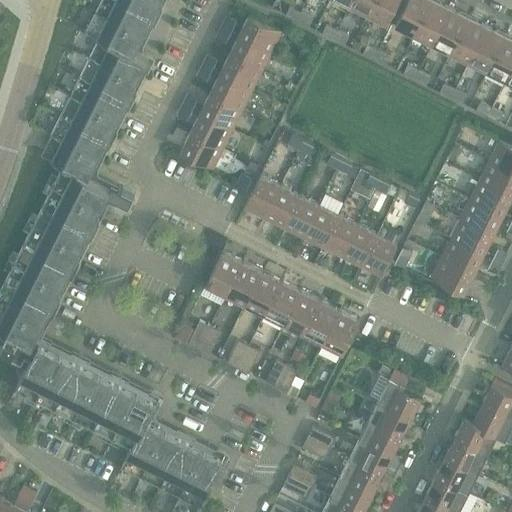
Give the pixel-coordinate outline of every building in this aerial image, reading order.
[(123,0),(102,0),(97,11),(145,35),(154,15),(123,0)] [(123,0),(154,15),(161,0),(123,0)] [(352,0),(350,4),(368,14),(374,0),(352,0)] [(387,23),(398,0),(374,0),(368,14),(387,23)] [(407,0),(395,24),(414,34),(430,0),(407,0)] [(435,0),(430,0),(414,34),(432,43),(450,7),(435,0)] [(285,15),(297,20),(301,12),(290,6),(285,15)] [(432,43),(451,52),(468,16),(450,7),(432,43)] [(135,54),(145,35),(97,11),(87,32),(100,38),(100,37),(135,54)] [(301,12),(297,20),(308,26),(312,17),(301,12)] [(227,15),(222,26),(231,31),(237,20),(227,15)] [(239,35),(272,51),(282,31),(249,15),(239,35)] [(451,52),(469,61),(487,25),(468,16),(451,52)] [(322,33),(333,38),(337,30),(326,24),(322,33)] [(505,34),(487,25),(469,61),(487,70),(505,34)] [(216,36),(226,41),(231,31),(222,26),(216,36)] [(344,44),(349,36),(337,30),(333,38),(344,44)] [(511,37),(505,34),(487,70),(505,79),(511,65),(511,37)] [(239,35),(229,54),(262,71),(272,51),(239,35)] [(100,38),(91,56),(138,80),(147,60),(135,54),(100,37),(100,38)] [(362,53),(374,59),(378,50),(367,45),(362,53)] [(385,64),(389,56),(378,50),(374,59),(385,64)] [(208,54),(202,65),(212,69),(217,59),(208,54)] [(220,73),(253,90),(262,71),(229,54),(220,73)] [(128,99),(138,80),(91,56),(81,76),(128,99)] [(197,75),(206,80),(212,69),(202,65),(197,75)] [(403,73),(414,79),(418,70),(407,65),(403,73)] [(425,85),(430,76),(418,70),(414,79),(425,85)] [(220,73),(210,93),(243,109),(253,90),(220,73)] [(81,76),(71,95),(118,119),(128,99),(81,76)] [(439,92),(451,97),(455,89),(444,83),(439,92)] [(462,103),(466,94),(455,89),(451,97),(462,103)] [(188,93),(183,103),(192,108),(197,97),(188,93)] [(200,112),(233,129),(243,109),(210,93),(200,112)] [(109,138),(118,119),(71,95),(62,115),(109,138)] [(476,110),(487,115),(492,107),(480,101),(476,110)] [(178,113),(187,118),(192,108),(183,103),(178,113)] [(498,121),(503,112),(492,107),(487,115),(498,121)] [(224,148),(233,129),(200,112),(191,131),(224,148)] [(99,158),(109,138),(62,115),(52,134),(99,158)] [(180,151),(214,168),(224,148),(191,131),(180,151)] [(89,177),(90,177),(94,167),(99,158),(52,134),(47,144),(42,154),(63,164),(89,177)] [(288,143),(299,149),(304,139),(293,134),(288,143)] [(304,139),(299,149),(308,154),(313,144),(304,139)] [(511,145),(500,140),(490,159),(511,170),(511,145)] [(326,162),(338,168),(342,159),(331,153),(326,162)] [(347,173),(352,164),(342,159),(338,168),(347,173)] [(480,179),(511,194),(511,170),(490,159),(480,179)] [(63,164),(53,183),(100,207),(107,194),(110,187),(90,177),(89,177),(63,164)] [(369,172),(365,182),(376,187),(381,178),(369,172)] [(237,183),(246,188),(251,178),(242,173),(237,183)] [(261,174),(245,208),(265,218),(281,184),(261,174)] [(386,192),(391,183),(381,178),(376,187),(386,192)] [(503,214),(511,197),(511,194),(480,179),(470,198),(503,214)] [(91,226),(100,207),(53,183),(44,203),(91,226)] [(265,218),(284,227),(301,194),(281,184),(265,218)] [(110,187),(107,194),(113,197),(129,205),(135,193),(123,186),(122,187),(118,185),(116,190),(110,187)] [(409,192),(404,201),(414,206),(419,197),(409,192)] [(320,204),(304,237),(323,247),(339,213),(345,202),(325,193),(320,204)] [(284,227),(304,237),(320,204),(301,194),(284,227)] [(470,198),(461,217),(494,234),(503,214),(470,198)] [(44,203),(34,222),(81,246),(91,226),(44,203)] [(359,223),(339,213),(323,247),(342,256),(359,223)] [(451,236),(484,253),(494,234),(461,217),(451,236)] [(71,265),(81,246),(34,222),(24,242),(71,265)] [(342,256),(362,266),(378,232),(359,223),(342,256)] [(398,242),(397,242),(378,232),(362,266),(382,276),(398,242)] [(451,236),(441,256),(474,272),(484,253),(451,236)] [(24,242),(14,261),(62,285),(71,265),(24,242)] [(405,268),(413,251),(402,246),(394,262),(405,268)] [(498,247),(492,257),(501,262),(507,252),(498,247)] [(221,303),(227,293),(244,260),(224,250),(207,283),(202,293),(221,303)] [(431,275),(464,292),(474,272),(441,256),(431,275)] [(487,268),(496,272),(501,262),(492,257),(487,268)] [(227,293),(247,303),(263,270),(244,260),(227,293)] [(52,304),(62,285),(14,261),(5,281),(52,304)] [(263,270),(247,303),(266,312),(282,279),(263,270)] [(266,312),(285,322),(302,289),(282,279),(266,312)] [(5,281),(0,290),(0,301),(43,323),(52,304),(5,281)] [(321,299),(302,289),(285,322),(304,331),(321,299)] [(304,331),(324,341),(340,308),(321,299),(304,331)] [(0,301),(0,327),(8,331),(33,343),(43,323),(0,301)] [(324,341),(320,350),(337,359),(342,350),(343,351),(344,351),(360,318),(359,318),(341,308),(330,329),(324,341)] [(189,342),(200,347),(211,325),(201,320),(189,342)] [(183,322),(176,337),(185,342),(193,327),(183,322)] [(200,347),(211,353),(222,330),(211,325),(200,347)] [(4,342),(1,349),(10,353),(9,356),(28,365),(37,346),(33,343),(8,331),(3,341),(4,342)] [(228,361),(238,367),(250,344),(239,339),(228,361)] [(16,388),(36,397),(59,350),(40,340),(37,346),(28,365),(16,388)] [(238,367),(249,372),(260,349),(250,344),(238,367)] [(511,367),(511,344),(503,363),(511,367)] [(295,349),(292,357),(301,362),(305,354),(295,349)] [(59,350),(36,397),(55,407),(79,359),(59,350)] [(266,381),(277,386),(288,363),(277,358),(266,381)] [(55,407),(75,416),(98,369),(79,359),(55,407)] [(296,396),(304,379),(295,375),(299,369),(288,363),(277,386),(296,396)] [(423,395),(421,394),(426,384),(395,368),(379,398),(413,415),(423,395)] [(98,369),(75,416),(94,426),(118,379),(98,369)] [(94,426),(114,436),(137,389),(118,379),(94,426)] [(511,391),(493,382),(483,402),(511,416),(511,391)] [(333,387),(328,397),(337,401),(342,391),(333,387)] [(148,419),(158,399),(137,389),(114,436),(133,445),(146,419),(148,419)] [(304,401),(315,406),(321,396),(309,391),(304,401)] [(323,408),(331,413),(337,401),(328,397),(323,408)] [(379,398),(370,418),(403,434),(413,415),(379,398)] [(511,416),(483,402),(474,420),(473,421),(497,433),(497,434),(507,439),(511,441),(511,437),(511,416)] [(456,437),(488,453),(497,434),(497,433),(473,421),(474,420),(466,416),(456,437)] [(360,437),(393,454),(403,434),(370,418),(360,437)] [(123,466),(143,476),(166,429),(148,419),(146,419),(133,445),(123,466)] [(314,425),(309,435),(331,446),(336,436),(314,425)] [(166,429),(143,476),(162,486),(186,438),(166,429)] [(303,446),(326,457),(331,446),(309,435),(303,446)] [(360,437),(350,456),(384,473),(393,454),(360,437)] [(456,437),(446,456),(478,472),(488,453),(456,437)] [(162,486),(182,496),(205,448),(186,438),(162,486)] [(201,505),(225,458),(205,448),(182,496),(201,505)] [(341,475),(374,492),(384,473),(350,456),(341,475)] [(436,475),(469,492),(478,472),(446,456),(436,475)] [(294,464),(289,474),(312,485),(317,475),(294,464)] [(289,474),(284,484),(307,496),(312,485),(289,474)] [(341,475),(331,495),(364,511),(374,492),(341,475)] [(436,475),(427,494),(459,510),(462,511),(470,511),(478,496),(469,492),(436,475)] [(2,497),(0,501),(0,511),(17,511),(30,486),(24,483),(14,503),(2,497)] [(33,511),(27,509),(31,502),(37,490),(30,486),(17,511),(33,511)] [(418,511),(458,511),(459,510),(427,494),(418,511)] [(322,511),(364,511),(331,495),(322,511)] [(293,511),(275,502),(270,511),(293,511)]
